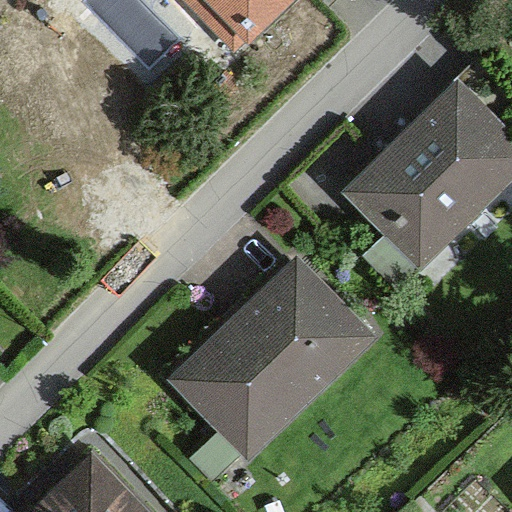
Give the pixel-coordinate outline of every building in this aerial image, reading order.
[(189,0),(229,41),(271,1),(281,1),(281,0),(189,0)] [(232,85),(220,72),(208,84),(220,97),(232,85)] [(380,151),(386,157),(361,182),(393,214),(384,223),(415,255),(451,220),(455,224),(475,204),(471,200),(511,161),(511,153),(453,93),(409,136),(402,129),(380,151)] [(207,410),(219,423),(184,457),(208,481),(359,337),(292,267),(249,308),(245,304),(223,325),(227,329),(202,353),(233,385),(207,410)] [(136,511),(87,461),(32,511),(136,511)]
